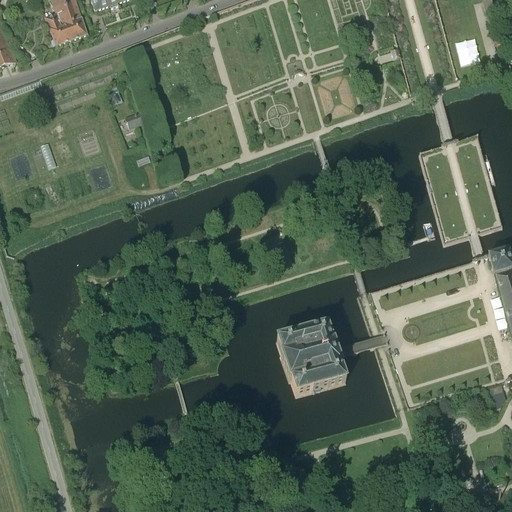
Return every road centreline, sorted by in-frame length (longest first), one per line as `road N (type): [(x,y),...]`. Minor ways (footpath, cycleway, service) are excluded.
road 1 (tertiary): [(0,86),(232,0)]
road 2 (secondary): [(66,511),(0,283)]
